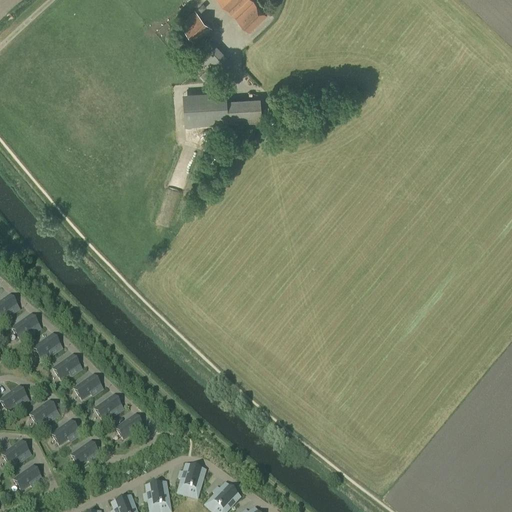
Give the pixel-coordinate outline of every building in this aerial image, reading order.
[(249,33),(266,16),(251,0),(217,0),(228,10),(249,33)] [(197,44),(212,29),(194,10),(187,16),(187,17),(179,25),(197,44)] [(213,67),(228,56),(213,37),(199,48),(213,67)] [(260,120),(256,94),(223,97),(223,88),(181,91),(184,125),(260,120)] [(9,318),(19,311),(9,297),(0,303),(0,319),(7,315),(9,318)] [(30,337),(40,330),(30,317),(11,330),(19,341),(28,334),(30,337)] [(51,357),(61,350),(52,336),(33,350),(40,360),(49,354),(51,357)] [(71,378),(81,371),(71,357),(53,371),(60,381),(69,375),(71,378)] [(92,398),(102,391),(92,377),(74,391),(81,401),(90,395),(92,398)] [(18,409),(28,402),(18,389),(0,401),(0,403),(7,413),(16,406),(18,409)] [(112,418),(122,411),(113,397),(94,411),(101,421),(110,415),(112,418)] [(48,424),(58,417),(48,403),(29,416),(37,427),(46,421),(48,424)] [(134,438),(144,431),(134,417),(115,430),(123,441),(132,435),(134,438)] [(70,443),(79,436),(70,423),(51,436),(59,447),(67,440),(70,443)] [(20,463),(30,456),(20,443),(2,456),(9,466),(18,460),(20,463)] [(89,464),(99,457),(90,444),(71,457),(78,468),(87,461),(89,464)] [(178,472),(176,479),(180,481),(176,496),(188,500),(190,492),(199,495),(206,472),(184,466),(182,473),(178,472)] [(32,488),(42,481),(32,468),(13,481),(21,491),(30,485),(32,488)] [(166,484),(144,487),(145,495),(141,496),(143,503),(146,503),(148,511),(161,511),(160,509),(170,507),(166,484)] [(216,488),(211,493),(214,496),(203,507),(207,511),(216,511),(218,510),(219,511),(229,511),(241,500),(225,484),(219,490),(216,488)] [(136,511),(131,497),(110,505),(112,511),(136,511)]
